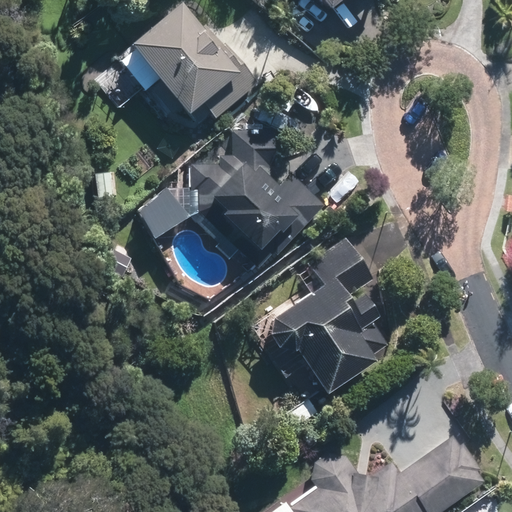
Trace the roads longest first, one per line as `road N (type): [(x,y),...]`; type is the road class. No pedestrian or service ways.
road 1 (residential): [(457,258),(407,169),(386,88),(393,71),(420,55),(470,70),(488,116),(481,168)]
road 2 (residential): [(457,258),(511,387)]
